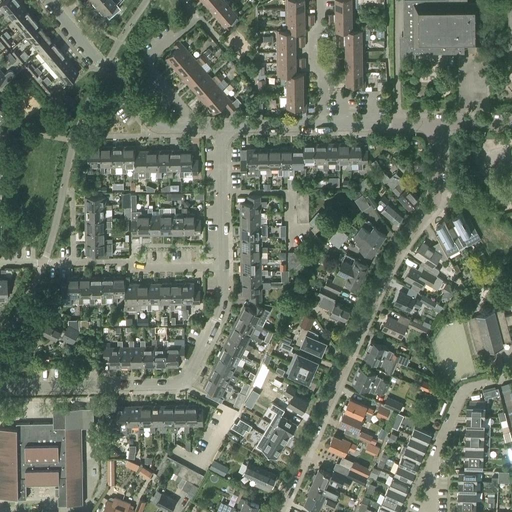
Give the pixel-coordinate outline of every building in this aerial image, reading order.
[(1,1),(0,1),(0,12),(3,15),(5,13),(18,2),(16,0),(4,0),(2,2),(1,1)] [(112,0),(103,0),(96,7),(103,15),(106,12),(110,9),(116,4),(115,3),(119,0),(113,0),(112,0)] [(203,0),(202,1),(209,9),(219,0),(203,0)] [(226,0),(219,0),(209,9),(216,17),(230,5),(226,0)] [(304,0),(285,0),(286,9),(305,9),(304,0)] [(404,0),(405,46),(404,46),(404,53),(410,53),(410,51),(414,51),(414,52),(463,52),(463,41),(476,41),(476,7),(448,7),(447,0),(404,0)] [(18,2),(5,13),(12,21),(25,10),(18,2)] [(230,5),(216,17),(223,26),(228,22),(238,14),(230,5)] [(354,8),(335,8),(336,19),(355,19),(354,8)] [(305,9),(286,9),(286,20),(305,20),(305,9)] [(25,10),(12,21),(18,29),(31,18),(25,10)] [(31,18),(18,29),(25,37),(38,25),(31,18)] [(355,19),(336,19),(336,30),(346,30),(355,30),(355,29),(355,19)] [(305,20),(286,20),(286,30),(286,31),(295,30),(296,31),(305,31),(305,20)] [(38,25),(25,37),(31,44),(45,33),(38,25)] [(346,30),(346,40),(365,40),(365,29),(355,29),(355,30),(346,30)] [(286,30),(277,30),(277,42),(296,41),(296,31),(295,30),(286,31),(286,30)] [(45,33),(31,44),(38,52),(51,41),(45,33)] [(365,40),(346,40),(346,51),(365,51),(365,40)] [(51,41),(38,52),(45,60),(58,49),(51,41)] [(296,41),(277,42),(277,52),(296,52),(296,41)] [(177,48),(166,58),(174,68),(190,53),(182,44),(177,48)] [(58,49),(45,60),(51,68),(65,57),(58,49)] [(365,51),(346,51),(346,62),(365,62),(365,51)] [(296,52),(277,52),(277,63),(296,63),(296,52)] [(190,53),(174,68),(182,77),(206,56),(203,53),(196,60),(190,53)] [(206,56),(182,77),(189,86),(206,72),(201,65),(208,59),(206,56)] [(65,57),(51,68),(58,76),(71,64),(65,57)] [(365,62),(346,62),(346,73),(365,73),(365,62)] [(296,63),(277,63),(277,74),(287,74),(287,73),(296,73),(296,63)] [(71,64),(58,76),(65,84),(78,73),(71,64)] [(0,87),(15,75),(12,72),(10,71),(8,72),(4,75),(0,70),(0,87)] [(33,70),(30,72),(43,88),(46,85),(33,70)] [(206,72),(189,86),(197,95),(221,74),(219,71),(211,78),(206,72)] [(287,73),(287,74),(287,84),(306,84),(305,73),(296,73),(287,73)] [(365,73),(346,73),(346,84),(359,84),(365,84),(365,73)] [(221,74),(197,95),(205,104),(222,90),(216,84),(224,77),(221,74)] [(306,84),(287,84),(287,95),(306,95),(306,84)] [(222,90),(205,104),(213,114),(225,104),(231,111),(241,103),(237,98),(232,102),(230,99),(222,90)] [(259,102),(250,103),(250,110),(263,109),(263,102),(267,102),(267,95),(259,95),(259,102)] [(306,95),(287,95),(287,106),(300,106),(306,106),(306,95)] [(315,143),(304,143),(304,148),(304,164),(305,164),(312,163),(312,170),(317,170),(317,163),(316,163),(315,143)] [(327,143),(315,143),(316,163),(317,163),(324,163),(324,170),(329,170),(329,163),(327,163),(327,143)] [(338,143),(327,143),(327,163),(329,163),(335,163),(335,170),(340,170),(340,163),(339,163),(338,143)] [(350,143),(338,143),(339,163),(340,163),(347,163),(347,170),(352,170),(352,163),(350,163),(350,143)] [(361,143),(350,143),(350,163),(352,163),(358,163),(358,170),(363,170),(363,163),(362,163),(362,162),(368,162),(368,150),(362,150),(361,143)] [(89,166),(88,166),(88,173),(93,173),(93,166),(99,166),(101,166),(100,146),(88,146),(89,166)] [(101,166),(99,166),(99,173),(104,173),(104,166),(110,166),(112,166),(112,146),(100,146),(101,166)] [(112,166),(110,166),(111,173),(116,172),(115,166),(122,166),(123,166),(123,146),(112,146),(112,166)] [(123,166),(122,166),(122,172),(127,172),(127,170),(135,170),(134,151),(135,151),(135,146),(123,146),(123,166)] [(281,148),(270,149),(270,169),(272,169),(278,169),(278,175),(284,175),(283,168),(281,169),(281,148)] [(293,148),(281,148),(281,169),(283,168),(290,168),(290,175),(294,175),(294,168),(293,168),(293,148)] [(304,148),(293,148),(293,168),(294,168),(301,168),(301,175),(306,175),(306,168),(305,168),(305,164),(304,164),(304,148)] [(479,148),(468,148),(469,180),(480,179),(479,148)] [(247,159),(241,159),(241,174),(247,174),(247,169),(255,169),(255,176),(260,176),(260,169),(258,169),(258,149),(247,149),(247,159)] [(270,149),(258,149),(258,169),(260,169),(267,169),(267,175),(272,175),(272,169),(270,169),(270,149)] [(156,171),(156,177),(161,177),(161,171),(168,171),(169,171),(169,150),(157,151),(158,171),(156,171)] [(169,171),(168,171),(168,177),(173,177),(172,171),(179,170),(181,170),(180,150),(169,150),(169,171)] [(179,170),(179,177),(184,177),(184,170),(192,170),(192,175),(198,175),(198,160),(192,160),(192,150),(180,150),(181,170),(179,170)] [(135,171),(133,171),(134,178),(138,178),(138,171),(145,171),(146,171),(146,151),(135,151),(134,151),(135,170),(135,171)] [(146,171),(145,171),(145,178),(150,177),(150,171),(156,171),(158,171),(157,151),(146,151),(146,171)] [(383,170),(379,174),(386,185),(388,183),(410,206),(420,198),(396,172),(390,178),(383,170)] [(359,190),(354,193),(358,198),(355,200),(362,210),(370,205),(363,195),(362,195),(359,190)] [(371,192),(366,195),(374,207),(379,204),(371,192)] [(384,195),(379,201),(385,206),(381,210),(396,223),(404,213),(384,195)] [(105,196),(85,196),(85,208),(105,208),(106,209),(112,209),(112,204),(105,204),(105,196)] [(248,202),(240,202),(240,214),(260,214),(260,212),(260,206),(267,206),(267,200),(260,201),(260,196),(248,196),(248,202)] [(183,207),(182,207),(182,214),(183,214),(184,234),(201,234),(201,220),(195,220),(195,214),(187,214),(187,207),(188,207),(188,201),(183,201),(183,207)] [(313,217),(310,221),(315,226),(324,215),(319,211),(320,210),(316,207),(310,214),(313,217)] [(105,208),(85,208),(86,219),(106,219),(106,221),(112,220),(112,209),(106,209),(105,208)] [(148,208),(148,215),(149,215),(149,235),(161,234),(161,215),(159,215),(153,215),(153,208),(148,208)] [(164,208),(159,208),(159,215),(161,215),(161,234),(172,234),(172,214),(171,214),(164,215),(164,208)] [(175,208),(171,208),(171,214),(172,214),(172,234),(184,234),(183,214),(182,214),(176,214),(175,208)] [(141,211),(131,211),(131,213),(132,235),(149,235),(149,215),(148,215),(141,215),(141,211)] [(260,214),(240,214),(241,225),(260,225),(260,224),(260,217),(267,217),(267,212),(260,212),(260,214)] [(461,213),(453,217),(461,233),(457,235),(463,248),(469,245),(467,242),(478,236),(480,239),(481,239),(469,218),(469,219),(469,220),(466,222),(461,213)] [(106,219),(86,219),(86,231),(106,231),(106,232),(112,232),(112,220),(106,221),(106,219)] [(365,220),(358,230),(379,245),(386,234),(365,220)] [(444,222),(436,226),(441,235),(437,237),(437,236),(436,237),(440,244),(447,257),(448,257),(446,254),(457,248),(459,250),(463,248),(457,235),(453,238),(444,222)] [(260,225),(241,225),(241,237),(261,237),(261,235),(261,229),(267,229),(267,224),(260,224),(260,225)] [(339,228),(334,234),(343,241),(348,235),(339,228)] [(358,230),(354,236),(359,239),(355,243),(371,255),(379,245),(358,230)] [(106,231),(86,231),(86,242),(106,242),(106,243),(113,243),(113,238),(106,239),(106,232),(106,231)] [(316,233),(309,237),(317,249),(324,244),(316,233)] [(334,234),(329,239),(339,247),(343,241),(334,234)] [(261,237),(241,237),(241,248),(261,248),(261,247),(261,240),(267,240),(267,235),(261,235),(261,237)] [(106,242),(86,242),(86,254),(106,254),(106,255),(113,255),(113,243),(106,243),(106,242)] [(422,243),(414,254),(423,260),(420,264),(424,267),(430,270),(439,257),(444,261),(448,258),(447,257),(440,244),(432,249),(422,243)] [(261,248),(241,248),(241,260),(261,259),(261,258),(261,252),(267,252),(267,247),(261,247),(261,248)] [(294,252),(288,252),(288,268),(293,268),(301,261),(294,252)] [(346,253),(340,265),(363,276),(368,264),(346,253)] [(261,259),(241,260),(241,271),(261,271),(261,269),(261,263),(268,263),(268,258),(261,258),(261,259)] [(328,278),(324,286),(339,293),(344,280),(358,287),(363,276),(340,265),(333,281),(328,278)] [(412,266),(404,279),(423,289),(427,281),(438,288),(443,279),(430,270),(424,267),(422,272),(412,266)] [(11,269),(0,269),(0,275),(5,275),(10,278),(12,276),(11,269)] [(261,271),(241,271),(241,282),(261,282),(261,281),(261,274),(268,274),(268,271),(268,269),(261,269),(261,271)] [(492,283),(488,276),(482,279),(485,285),(492,283)] [(68,285),(62,285),(62,304),(72,304),(71,297),(78,297),(80,297),(79,277),(68,277),(68,285)] [(78,297),(78,304),(83,304),(83,297),(89,297),(91,297),(91,277),(79,277),(80,297),(78,297)] [(91,297),(89,297),(90,303),(94,303),(94,297),(101,297),(102,297),(102,277),(91,277),(91,297)] [(102,297),(101,297),(101,303),(106,303),(106,297),(112,296),(114,296),(114,277),(102,277),(102,297)] [(114,296),(112,296),(112,303),(117,303),(117,296),(125,296),(125,284),(125,277),(114,277),(114,296)] [(125,303),(124,304),(124,310),(135,310),(135,303),(137,303),(137,284),(130,284),(130,277),(125,277),(125,284),(125,296),(125,303)] [(5,278),(0,278),(0,296),(9,297),(9,287),(6,287),(5,278)] [(261,282),(241,282),(241,294),(249,294),(250,300),(261,300),(261,287),(270,287),(270,286),(272,286),(272,281),(261,281),(261,282)] [(137,303),(135,303),(135,310),(140,310),(140,303),(147,303),(148,303),(148,283),(137,284),(137,303)] [(148,303),(147,303),(147,310),(152,310),(152,303),(158,303),(160,303),(160,283),(148,283),(148,303)] [(160,303),(158,303),(158,310),(163,310),(163,303),(169,303),(171,303),(171,283),(160,283),(160,303)] [(171,303),(169,303),(170,310),(175,310),(174,303),(181,303),(183,303),(182,283),(171,283),(171,303)] [(183,303),(181,303),(181,310),(183,310),(183,316),(186,316),(186,303),(200,303),(200,291),(194,291),(194,283),(182,283),(183,303)] [(445,285),(442,291),(445,293),(451,296),(455,290),(445,285)] [(322,286),(318,294),(323,296),(333,301),(337,293),(322,286)] [(511,288),(498,292),(501,301),(509,299),(511,310),(511,288)] [(400,291),(394,304),(409,311),(412,305),(419,308),(422,302),(433,308),(436,303),(423,295),(420,301),(400,291)] [(498,295),(492,297),(495,307),(501,305),(498,295)] [(323,296),(319,305),(332,310),(330,314),(329,316),(337,320),(338,318),(345,321),(350,308),(333,301),(323,296)] [(244,305),(239,315),(257,324),(257,323),(262,325),(270,310),(254,303),(251,308),(244,305)] [(503,308),(468,318),(476,349),(511,340),(503,308)] [(304,327),(296,342),(320,353),(322,349),(324,350),(326,346),(324,345),(324,344),(315,340),(318,334),(309,330),(314,319),(305,314),(300,325),(304,327)] [(239,315),(234,326),(252,335),(252,333),(255,327),(261,330),(264,326),(262,325),(257,323),(257,324),(239,315)] [(388,316),(383,329),(401,338),(407,324),(388,316)] [(46,320),(40,333),(55,340),(58,335),(61,328),(46,320)] [(411,320),(408,326),(420,331),(423,325),(411,320)] [(61,328),(58,335),(62,337),(69,323),(68,323),(65,330),(61,328)] [(69,323),(62,337),(62,338),(73,343),(73,342),(78,345),(82,337),(77,335),(80,329),(77,327),(69,323)] [(234,326),(229,336),(247,345),(247,343),(250,337),(256,341),(258,336),(252,333),(252,335),(234,326)] [(229,336),(224,346),(242,355),(242,354),(245,348),(253,352),(255,349),(253,348),(253,346),(247,343),(247,345),(229,336)] [(118,347),(103,347),(103,359),(109,359),(109,367),(121,367),(121,347),(122,347),(122,340),(117,340),(118,347)] [(122,347),(121,347),(121,367),(133,367),(133,347),(134,347),(134,340),(129,340),(129,347),(122,347)] [(134,347),(133,347),(133,367),(144,367),(144,347),(145,347),(145,340),(140,340),(140,347),(134,347)] [(152,347),(145,347),(144,347),(144,367),(155,367),(155,347),(157,347),(157,340),(152,340),(152,347)] [(157,347),(155,347),(155,367),(167,366),(167,346),(168,346),(168,340),(163,340),(163,347),(157,347)] [(175,346),(168,346),(167,346),(167,366),(179,366),(179,358),(185,358),(184,340),(175,340),(175,346)] [(371,340),(367,348),(397,361),(399,355),(391,352),(392,351),(387,349),(387,347),(371,340)] [(282,342),(279,348),(290,352),(293,347),(282,342)] [(224,346),(219,356),(236,365),(237,364),(240,358),(250,363),(252,360),(248,358),(248,357),(242,354),(242,355),(224,346)] [(367,348),(363,357),(380,364),(385,366),(386,370),(392,373),(397,361),(367,348)] [(295,353),(291,362),(312,372),(313,371),(315,371),(318,364),(316,364),(317,362),(295,353)] [(219,356),(214,366),(231,375),(232,374),(235,368),(241,371),(243,367),(237,364),(236,365),(219,356)] [(291,362),(286,372),(308,382),(309,380),(310,381),(313,374),(312,373),(312,372),(291,362)] [(214,366),(209,376),(226,385),(227,384),(230,378),(236,381),(238,377),(232,374),(231,375),(214,366)] [(359,366),(356,374),(386,388),(389,382),(383,380),(383,379),(380,378),(381,376),(375,374),(376,373),(359,366)] [(277,367),(276,371),(282,376),(285,370),(277,367)] [(356,374),(352,383),(368,390),(374,392),(374,391),(377,392),(377,391),(383,394),(386,388),(356,374)] [(209,376),(203,387),(209,389),(206,395),(221,402),(224,396),(222,395),(225,388),(231,391),(233,387),(227,384),(226,385),(209,376)] [(422,379),(418,387),(439,396),(443,388),(422,379)] [(243,381),(240,391),(246,393),(250,383),(243,381)] [(258,382),(254,389),(278,402),(282,395),(258,382)] [(288,385),(284,393),(291,397),(288,403),(301,412),(308,401),(295,393),(296,390),(288,385)] [(467,405),(466,416),(484,416),(485,408),(487,408),(488,397),(500,394),(498,388),(483,392),(485,398),(486,398),(486,401),(470,400),(469,405),(467,405)] [(251,407),(259,393),(253,389),(245,403),(251,407)] [(511,404),(509,392),(503,394),(506,406),(511,404)] [(387,397),(384,405),(399,412),(403,404),(387,397)] [(350,398),(344,410),(361,417),(364,411),(370,414),(373,409),(366,406),(366,405),(350,398)] [(298,424),(282,414),(285,409),(273,402),(270,407),(276,411),(269,422),(291,435),(298,424)] [(163,426),(161,426),(161,432),(166,432),(166,426),(173,426),(174,426),(174,405),(162,406),(163,426)] [(174,426),(173,426),(173,432),(178,432),(178,426),(184,425),(186,425),(185,405),(174,405),(174,426)] [(186,425),(184,425),(184,432),(189,432),(189,425),(197,425),(197,405),(185,405),(186,425)] [(117,414),(110,414),(111,427),(116,426),(116,433),(120,433),(120,426),(127,426),(128,426),(128,406),(116,406),(117,414)] [(128,426),(127,426),(127,433),(132,433),(132,426),(138,426),(140,426),(140,406),(128,406),(128,426)] [(140,426),(138,426),(139,433),(143,433),(143,426),(150,426),(151,426),(151,406),(140,406),(140,426)] [(151,426),(150,426),(150,432),(155,432),(155,426),(161,426),(163,426),(162,406),(151,406),(151,426)] [(375,416),(385,420),(389,410),(379,406),(375,416)] [(0,497),(18,497),(18,499),(26,499),(26,484),(58,483),(59,495),(58,495),(58,505),(68,505),(68,504),(83,504),(83,503),(82,503),(81,427),(94,427),(93,407),(53,408),(53,423),(16,423),(16,428),(0,428),(0,497)] [(344,410),(339,422),(358,430),(363,418),(361,417),(344,410)] [(391,426),(398,429),(404,415),(397,412),(391,426)] [(505,415),(499,417),(500,421),(503,433),(504,437),(510,436),(509,432),(506,419),(505,415)] [(466,416),(466,426),(484,426),(484,416),(466,416)] [(252,425),(240,418),(237,423),(246,429),(249,431),(252,425)] [(246,429),(237,423),(234,421),(231,427),(243,434),(246,429)] [(291,435),(269,422),(263,434),(283,446),(290,435),(291,436),(291,435)] [(415,425),(411,435),(427,442),(431,433),(415,425)] [(466,426),(466,436),(490,437),(491,427),(484,427),(484,426),(466,426)] [(359,438),(370,443),(372,436),(362,432),(359,438)] [(283,446),(263,434),(256,445),(276,458),(283,446)] [(333,435),(328,447),(344,454),(347,448),(353,451),(356,445),(350,442),(350,441),(342,438),(342,439),(333,435)] [(411,435),(407,444),(423,452),(427,442),(411,435)] [(466,436),(465,446),(490,447),(490,437),(466,436)] [(403,445),(400,451),(403,453),(402,454),(419,461),(423,452),(407,444),(406,446),(403,445)] [(465,446),(465,456),(483,457),(483,458),(489,458),(490,447),(465,446)] [(117,453),(113,449),(108,449),(108,457),(118,457),(117,453)] [(402,454),(398,463),(415,470),(419,461),(402,454)] [(167,456),(161,466),(167,469),(172,459),(167,456)] [(465,456),(465,467),(482,467),(483,458),(483,457),(465,456)] [(136,470),(139,464),(127,458),(124,464),(136,470)] [(172,459),(167,469),(168,470),(172,472),(178,461),(172,459)] [(353,460),(350,468),(367,476),(371,467),(354,459),(353,460)] [(214,460),(209,469),(224,477),(229,468),(214,460)] [(178,461),(172,472),(177,475),(183,464),(178,461)] [(350,468),(338,463),(334,470),(351,478),(363,484),(367,476),(350,468)] [(398,463),(394,473),(411,480),(415,470),(398,463)] [(183,464),(177,475),(182,478),(188,467),(183,464)] [(253,465),(249,474),(258,478),(255,485),(268,491),(270,487),(271,487),(277,475),(263,469),(262,469),(253,465)] [(143,466),(139,472),(149,479),(153,473),(143,466)] [(188,467),(182,478),(188,480),(193,470),(188,467)] [(319,469),(313,480),(325,486),(335,490),(337,484),(340,485),(341,483),(348,485),(351,478),(334,470),(332,475),(330,474),(331,474),(319,469)] [(193,470),(188,480),(193,483),(199,473),(193,470)] [(459,470),(459,480),(477,481),(477,470),(459,470)] [(199,473),(193,483),(198,486),(204,476),(199,473)] [(393,476),(389,485),(405,492),(409,483),(393,476)] [(309,486),(307,489),(309,490),(308,492),(310,493),(308,497),(322,504),(324,499),(320,497),(322,492),(335,498),(338,491),(335,490),(325,486),(313,480),(311,486),(309,486)] [(459,480),(458,491),(476,491),(477,481),(459,480)] [(389,485),(385,495),(401,502),(405,492),(389,485)] [(458,491),(458,501),(476,501),(476,491),(458,491)] [(162,493),(156,505),(169,511),(170,511),(176,501),(162,493)] [(385,495),(381,504),(397,511),(401,502),(385,495)] [(107,499),(102,511),(117,511),(122,500),(115,497),(113,502),(107,499)] [(308,497),(304,505),(318,511),(322,504),(308,497)] [(139,499),(135,510),(139,511),(140,511),(145,501),(139,499)] [(220,502),(215,511),(255,511),(259,505),(246,499),(245,500),(242,499),(240,500),(238,503),(238,505),(242,507),(239,511),(234,510),(235,509),(221,502),(220,502)] [(132,511),(133,509),(128,507),(130,503),(122,500),(117,511),(132,511)] [(326,500),(324,505),(333,509),(336,504),(326,500)] [(458,501),(457,511),(475,511),(476,501),(458,501)]
